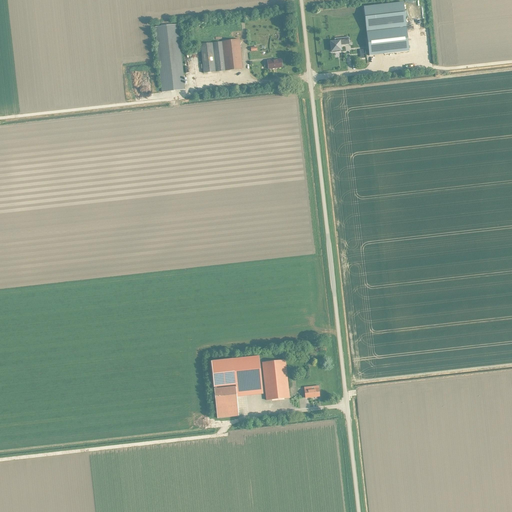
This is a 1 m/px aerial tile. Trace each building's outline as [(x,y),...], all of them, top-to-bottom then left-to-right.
[(369,56),(409,51),(403,3),(363,8),(369,56)] [(177,25),(155,27),(162,92),(184,90),(177,25)] [(335,42),(330,42),(331,51),(332,51),(332,52),(340,52),(340,51),(341,50),(340,44),(344,43),(344,45),(349,44),(348,37),(334,39),(335,42)] [(222,42),(226,71),(242,69),(239,40),(222,42)] [(222,42),(213,43),(216,72),(226,71),(222,42)] [(213,43),(200,44),(203,73),(216,72),(213,43)] [(268,69),(282,67),(281,59),(267,61),(268,69)] [(233,359),(211,361),(214,388),(236,385),(233,359)] [(251,383),(249,360),(237,361),(238,384),(251,383)] [(266,400),(289,398),(285,360),(262,363),(266,400)] [(305,398),(319,396),(318,386),(304,387),(305,398)] [(235,387),(214,389),(214,395),(212,395),(212,398),(215,398),(217,418),(238,416),(235,387)]
